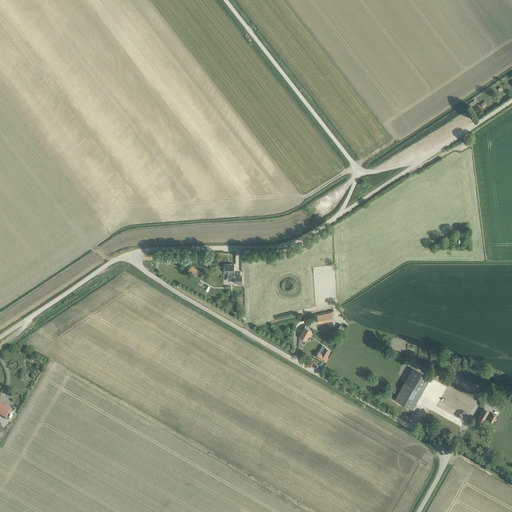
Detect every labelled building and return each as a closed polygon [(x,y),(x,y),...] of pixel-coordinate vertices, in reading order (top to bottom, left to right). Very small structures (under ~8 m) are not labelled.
[(231,264),(230,264),(229,264),(228,264),(224,264),(224,267),(221,267),(220,267),(220,268),(219,268),(219,269),(219,270),(219,271),(220,271),(221,272),(224,272),(234,272),(234,264),(231,264)] [(192,275),(199,279),(202,274),(191,267),(189,271),(193,273),(192,275)] [(234,277),(234,283),(237,283),(237,285),(242,285),(242,283),(242,277),(234,277)] [(318,317),(320,323),(334,320),(333,314),(318,317)] [(299,336),(306,340),(312,331),(305,327),(299,336)] [(316,357),(324,361),(326,363),(328,358),(327,358),(329,354),(328,353),(329,350),(325,348),(322,354),(319,352),(316,357)] [(405,381),(395,399),(412,409),(422,391),(430,378),(412,368),(405,381)] [(437,392),(439,399),(447,396),(444,389),(437,392)] [(457,407),(459,402),(448,397),(446,401),(457,407)] [(0,415),(6,420),(12,411),(0,403),(0,415)] [(475,425),(479,428),(489,412),(484,409),(475,425)] [(493,414),(489,422),(493,424),(497,416),(493,414)]
